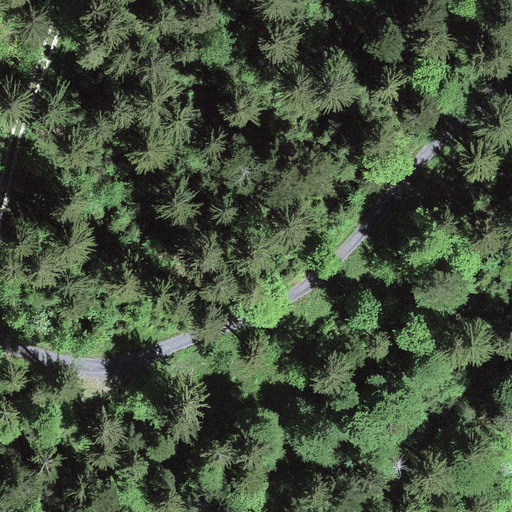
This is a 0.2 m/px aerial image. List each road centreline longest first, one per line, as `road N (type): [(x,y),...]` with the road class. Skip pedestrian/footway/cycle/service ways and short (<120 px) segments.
road 1 (track): [(0,343),(89,364),(121,362),(286,302),(350,249),(457,119),(511,71)]
road 2 (track): [(59,0),(0,200)]
